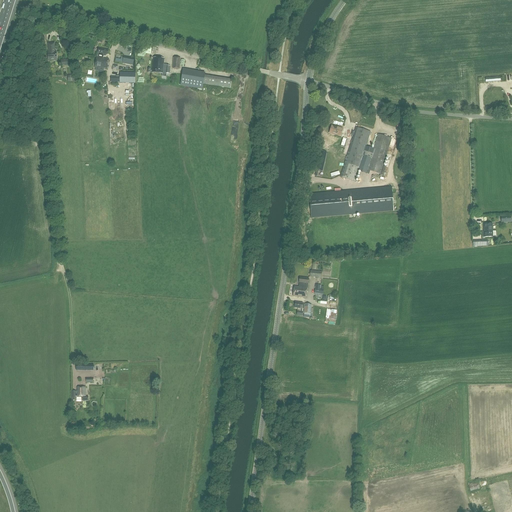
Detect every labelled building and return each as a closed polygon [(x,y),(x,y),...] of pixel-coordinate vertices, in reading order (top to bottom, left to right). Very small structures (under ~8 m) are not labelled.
[(56,52),(54,52),(54,43),(48,44),(49,52),(48,52),(48,60),(57,60),(56,52)] [(97,57),(95,66),(107,69),(109,59),(103,58),(104,56),(105,56),(105,54),(107,54),(108,50),(98,48),(97,52),(98,52),(97,57)] [(172,68),(180,69),(181,57),(173,57),(172,68)] [(165,73),(169,73),(170,66),(166,66),(163,66),(164,58),(153,58),(152,73),(163,74),(163,73),(165,74),(165,73)] [(194,81),(200,81),(200,72),(190,72),(190,78),(194,78),(194,81)] [(120,77),(120,84),(135,84),(135,78),(134,78),(134,73),(125,73),(125,77),(120,77)] [(203,84),(230,88),(232,79),(204,75),(203,84)] [(340,136),(342,128),(331,125),(329,133),(340,136)] [(347,155),(340,176),(354,180),(355,181),(363,156),(368,157),(365,169),(381,174),(392,138),(378,134),(373,148),(366,146),(368,141),(371,132),(355,127),(351,140),(347,139),(345,148),(344,148),(343,153),(347,155)] [(319,155),(316,169),(322,171),(325,156),(319,155)] [(392,187),(310,194),(312,218),(394,211),(392,187)] [(483,237),(492,237),(492,224),(484,224),(484,232),(483,232),(483,237)] [(293,296),(305,298),(306,288),(307,288),(308,284),(308,278),(300,277),(298,286),(294,286),(293,296)] [(305,304),(304,309),(304,313),(305,313),(305,315),(308,316),(309,313),(311,314),(311,312),(313,313),(313,309),(311,308),(312,305),(305,304)] [(335,322),(336,310),(330,309),(328,322),(335,322)] [(84,396),(84,387),(77,387),(77,391),(71,391),(72,400),(75,400),(75,396),(77,396),(77,397),(82,397),(82,401),(88,400),(88,396),(84,396)] [(468,485),(470,491),(479,489),(478,482),(468,485)]
